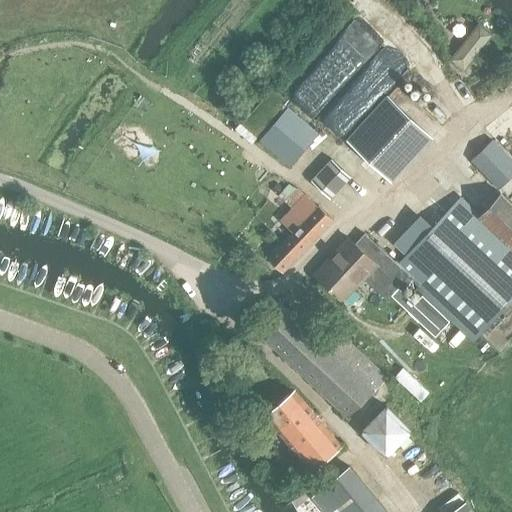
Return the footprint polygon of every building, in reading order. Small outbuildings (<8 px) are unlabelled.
[(449,59),(464,70),(493,33),(479,21),(449,59)] [(389,94),(386,91),(344,134),(367,157),(392,131),(410,114),(389,94)] [(262,138),(291,107),(277,94),(248,126),(262,139),(262,138)] [(360,112),(348,101),(346,104),(337,97),(323,114),(343,132),(360,112)] [(321,135),(291,107),(262,138),(292,166),(321,135)] [(392,131),(367,157),(390,183),(432,139),(410,114),(392,131)] [(511,176),(511,160),(492,140),(471,160),(498,189),(511,176)] [(310,182),(328,199),(350,176),(331,159),(310,182)] [(293,207),(305,194),(288,182),(282,188),(277,183),(272,188),(293,207)] [(409,276),(475,338),(492,321),(511,298),(511,202),(502,193),(478,218),(459,200),(399,264),(365,233),(355,243),(349,237),(315,274),(343,301),(364,278),(387,300),(409,276)] [(333,220),(305,194),(293,207),(280,221),(292,232),(267,258),(282,273),(333,220)] [(254,327),(349,417),(387,377),(338,331),(326,344),(280,300),(254,327)] [(404,364),(395,373),(420,397),(428,388),(404,364)] [(341,445),(294,390),(261,418),(308,473),(341,445)] [(415,427),(389,401),(360,429),(386,456),(415,427)] [(324,511),(387,511),(349,466),(312,496),(324,511)] [(448,511),(474,511),(465,499),(448,511)]
